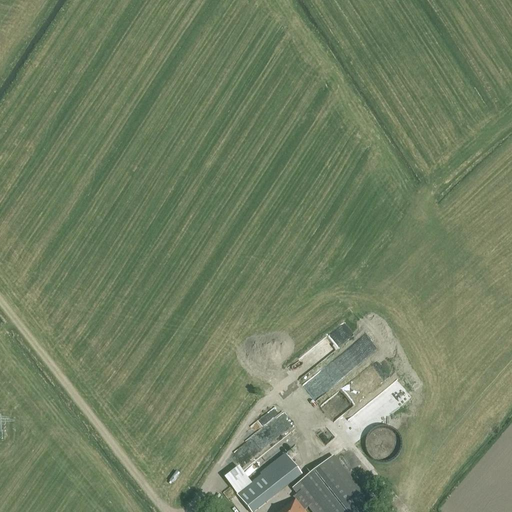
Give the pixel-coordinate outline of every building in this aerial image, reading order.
[(331,421),(340,411),(329,401),(320,410),(331,421)] [(378,443),(374,445),(378,454),(396,445),(388,429),(384,431),(380,424),(376,426),(378,430),(373,433),(378,443)] [(324,426),(315,435),(325,446),(334,437),(324,426)] [(242,452),(228,461),(236,473),(250,464),(242,452)] [(236,495),(249,511),(254,511),(301,476),(286,456),(236,495)] [(293,489),(299,497),(310,511),(376,511),(333,457),(293,489)] [(218,485),(225,494),(232,488),(236,492),(245,485),(236,475),(227,482),(225,479),(218,485)] [(304,511),(295,500),(279,511),(304,511)]
